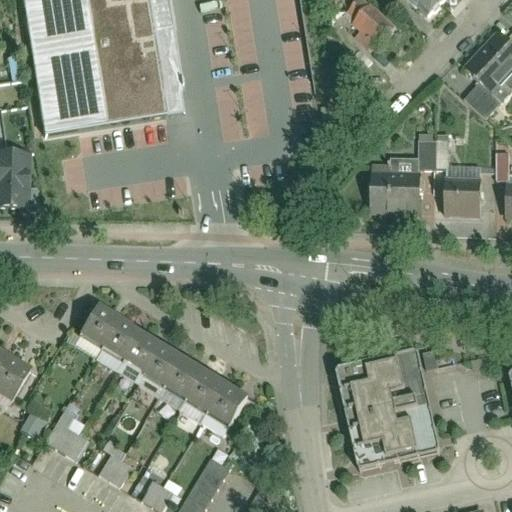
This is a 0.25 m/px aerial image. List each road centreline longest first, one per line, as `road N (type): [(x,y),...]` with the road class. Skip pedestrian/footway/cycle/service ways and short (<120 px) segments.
road 1 (tertiary): [(0,254),(299,274)]
road 2 (residential): [(326,511),(303,393),(299,274)]
road 3 (tertiary): [(299,274),(511,303)]
road 4 (residential): [(383,511),(511,484)]
